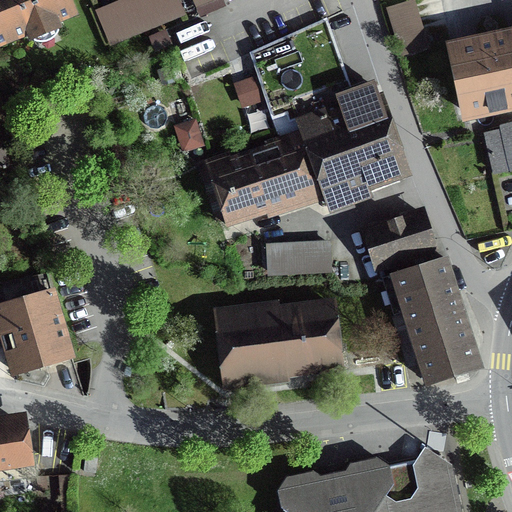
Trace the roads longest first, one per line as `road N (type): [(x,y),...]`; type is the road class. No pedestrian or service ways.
road 1 (residential): [(0,402),(180,434),(505,404)]
road 2 (residential): [(511,300),(476,279),(461,257),(364,0)]
